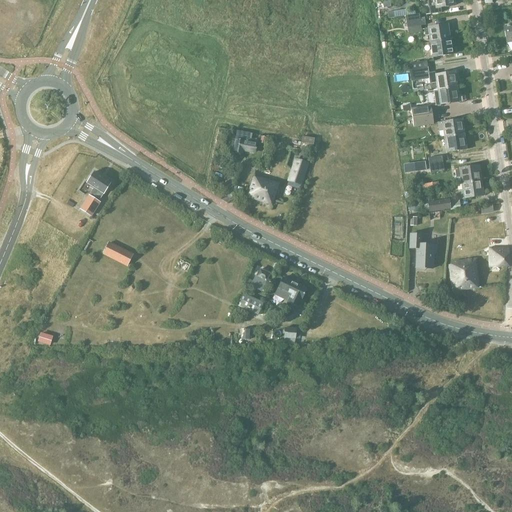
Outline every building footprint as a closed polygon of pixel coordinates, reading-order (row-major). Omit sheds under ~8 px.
[(452,0),(426,0),(427,5),(428,10),(429,15),(440,13),(439,8),(454,6),(452,0)] [(404,16),(405,22),(423,20),(419,20),(418,14),(404,16)] [(423,20),(405,22),(406,28),(424,25),(423,20)] [(428,35),(429,43),(449,40),(447,25),(427,28),(427,29),(423,30),(424,36),(428,35)] [(449,40),(429,43),(431,58),(451,55),(449,40)] [(408,64),(408,70),(427,68),(426,62),(408,64)] [(435,83),(436,91),(456,88),(454,73),(435,76),(434,72),(427,73),(427,68),(408,70),(410,82),(428,79),(429,84),(435,83)] [(456,88),(436,91),(433,91),(435,106),(458,102),(456,88)] [(410,110),(411,118),(431,115),(429,105),(410,108),(410,110)] [(431,115),(411,118),(413,128),(432,125),(431,115)] [(442,130),(443,138),(463,135),(461,120),(437,124),(438,131),(442,130)] [(236,131),(234,140),(232,152),(241,154),(242,151),(253,153),(255,144),(249,143),(251,134),(236,131)] [(463,135),(443,138),(446,152),(465,149),(463,135)] [(301,137),(300,147),(299,149),(312,151),(314,139),(301,137)] [(295,160),(288,182),(294,184),(300,186),(307,164),(295,160)] [(442,162),(428,164),(429,173),(443,171),(442,162)] [(423,163),(402,166),(403,174),(425,171),(423,163)] [(459,177),(460,184),(480,181),(478,166),(458,169),(459,171),(455,172),(455,177),(459,177)] [(94,196),(100,200),(110,184),(109,183),(109,181),(106,179),(104,179),(100,177),(100,175),(97,173),(95,174),(94,173),(87,184),(90,186),(89,187),(93,190),(94,189),(97,191),(94,196)] [(247,198),(271,206),(278,185),(260,179),(259,180),(253,178),(247,198)] [(448,199),(448,200),(449,209),(449,211),(459,210),(458,200),(483,196),(480,181),(460,184),(461,191),(457,191),(458,198),(448,199)] [(89,196),(80,210),(91,217),(100,203),(89,196)] [(448,200),(427,203),(427,205),(428,211),(428,212),(449,209),(448,200)] [(409,235),(409,249),(416,249),(415,268),(432,269),(432,254),(434,254),(435,245),(421,245),(421,235),(409,235)] [(103,254),(126,267),(132,255),(109,243),(103,254)] [(488,248),(488,268),(507,267),(507,248),(488,248)] [(449,265),(452,292),(479,289),(476,260),(455,262),(455,265),(449,265)] [(267,279),(270,274),(259,269),(256,276),(255,275),(249,287),(261,292),(263,288),(264,288),(268,280),(267,279)] [(275,294),(286,299),(285,302),(290,304),(291,302),(299,305),(306,291),(282,279),(277,290),(275,294)] [(237,306),(257,315),(262,303),(243,294),(237,306)] [(240,339),(249,340),(249,330),(241,329),(240,339)] [(284,329),(283,339),(283,345),(294,346),(295,330),(284,329)] [(38,342),(49,345),(51,337),(40,333),(38,342)]
